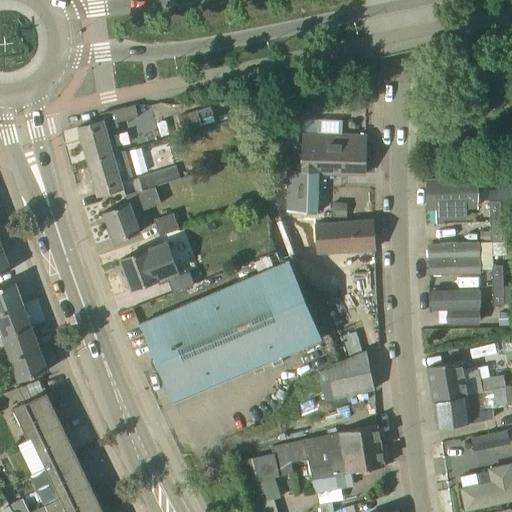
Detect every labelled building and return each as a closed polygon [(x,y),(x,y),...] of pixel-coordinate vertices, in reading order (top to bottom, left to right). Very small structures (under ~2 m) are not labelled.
[(309,112),(309,101),(285,100),(284,112),(285,112),(286,128),(303,129),(303,112),(309,112)] [(78,127),(88,162),(114,154),(107,130),(119,127),(118,122),(139,117),(135,105),(101,114),(103,120),(78,127)] [(203,127),(198,111),(178,117),(182,133),(203,127)] [(318,173),(365,174),(366,135),(304,134),(303,172),(318,173)] [(123,188),(118,170),(147,162),(142,146),(114,154),(88,162),(98,195),(123,188)] [(136,193),(155,187),(181,177),(176,166),(132,180),(136,192),(136,193)] [(317,213),(318,173),(303,172),(289,172),(288,209),(290,209),(290,213),(317,213)] [(482,182),(429,183),(430,212),(483,211),(482,182)] [(136,193),(136,192),(126,195),(129,203),(104,212),(115,242),(141,232),(134,214),(162,203),(155,187),(136,193)] [(491,222),(501,221),(501,201),(490,202),(491,222)] [(347,218),(347,203),(331,202),(331,217),(347,218)] [(160,236),(179,229),(175,218),(173,213),(155,220),(160,236)] [(317,254),(375,249),(372,220),(315,224),(317,254)] [(501,221),(491,222),(491,242),(502,242),(501,222),(501,221)] [(481,225),(428,228),(429,247),(482,244),(481,225)] [(152,261),(168,255),(187,248),(179,229),(160,236),(163,244),(121,259),(127,275),(125,276),(128,285),(131,284),(133,289),(159,279),(152,261)] [(0,249),(0,275),(11,271),(3,248),(0,249)] [(288,263),(282,265),(277,254),(255,263),(260,274),(140,325),(142,329),(155,358),(153,359),(157,368),(159,368),(171,397),(170,398),(172,402),(320,340),(288,263)] [(480,257),(432,259),(433,280),(482,278),(480,257)] [(493,286),(504,285),(503,265),(492,266),(493,286)] [(173,293),(195,284),(190,272),(169,281),(173,293)] [(0,312),(23,304),(15,282),(0,287),(0,312)] [(504,285),(493,286),(493,306),(504,305),(504,286),(504,285)] [(478,299),(429,300),(429,317),(478,316),(478,299)] [(0,326),(4,337),(32,326),(23,304),(0,312),(0,326)] [(12,359),(40,348),(32,326),(4,337),(12,359)] [(0,363),(0,374),(16,369),(20,381),(48,371),(40,348),(12,359),(1,363),(0,363)] [(367,350),(319,372),(325,400),(375,389),(367,351),(367,350)] [(503,387),(505,387),(504,375),(480,380),(478,370),(479,370),(478,369),(477,369),(477,370),(463,373),(461,361),(427,367),(434,400),(479,392),(503,387)] [(511,385),(505,387),(503,387),(507,406),(511,405),(511,385)] [(28,440),(62,423),(47,392),(13,409),(28,440)] [(492,408),(484,410),(479,392),(434,400),(434,402),(437,429),(438,429),(470,422),(470,423),(494,418),(492,408)] [(45,469),(80,452),(80,451),(76,453),(62,423),(28,440),(28,441),(31,439),(45,469)] [(251,505),(252,511),(277,511),(274,500),(281,498),(276,478),(278,477),(278,476),(293,473),(291,463),(309,459),(313,480),(315,493),(354,486),(352,472),(385,465),(378,425),(342,432),(272,447),(273,454),(239,461),(243,482),(246,482),(251,505)] [(510,444),(508,432),(488,435),(490,447),(510,444)] [(60,499),(91,484),(77,454),(80,453),(80,452),(45,469),(60,499)] [(467,509),(511,499),(511,471),(511,465),(490,469),(490,471),(478,474),(481,485),(462,489),(467,509)] [(104,511),(91,484),(60,499),(46,506),(48,511),(104,511)]
